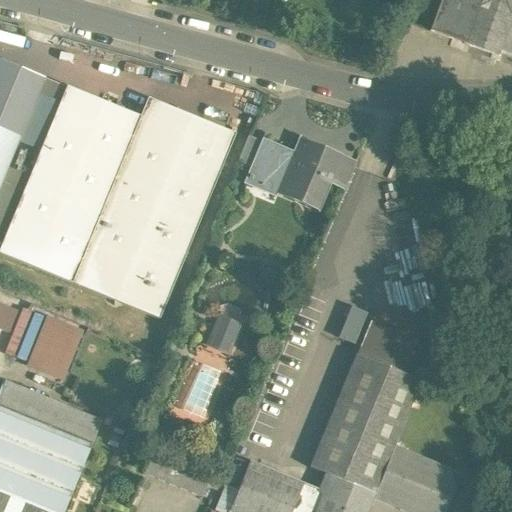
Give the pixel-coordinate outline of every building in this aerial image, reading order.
[(468,46),(484,0),(443,0),(432,32),(468,46)] [(511,0),(484,0),(468,46),(499,57),(501,54),(511,57),(511,0)] [(43,80),(0,62),(0,185),(7,169),(37,96),(43,80)] [(65,89),(43,80),(37,96),(59,105),(65,89)] [(1,246),(0,248),(0,255),(71,285),(140,118),(66,88),(65,89),(59,105),(29,178),(1,246)] [(147,100),(140,118),(71,285),(158,321),(234,136),(147,100)] [(250,174),(263,142),(249,137),(236,169),(250,174)] [(333,187),(349,193),(361,166),(301,141),(295,154),(263,142),(250,174),(246,184),(323,215),(333,187)] [(7,169),(0,185),(0,245),(1,246),(29,178),(7,169)] [(384,250),(412,247),(407,207),(379,211),(384,250)] [(0,330),(7,333),(17,313),(0,304),(0,330)] [(244,325),(217,313),(204,346),(231,357),(244,325)] [(83,334),(47,319),(26,368),(62,383),(83,334)] [(329,477),(375,495),(393,448),(434,349),(376,326),(313,471),(329,477)] [(197,362),(177,409),(203,420),(223,373),(197,362)] [(64,511),(92,445),(99,424),(20,394),(3,387),(0,393),(0,494),(9,498),(24,504),(42,511),(64,511)] [(448,471),(393,448),(375,495),(372,500),(400,511),(445,511),(453,492),(448,471)] [(314,511),(322,495),(248,465),(229,511),(314,511)] [(173,472),(170,486),(204,495),(207,480),(173,472)] [(367,511),(372,500),(375,495),(329,477),(322,495),(314,511),(367,511)] [(0,511),(2,511),(9,498),(0,494),(0,511)]
